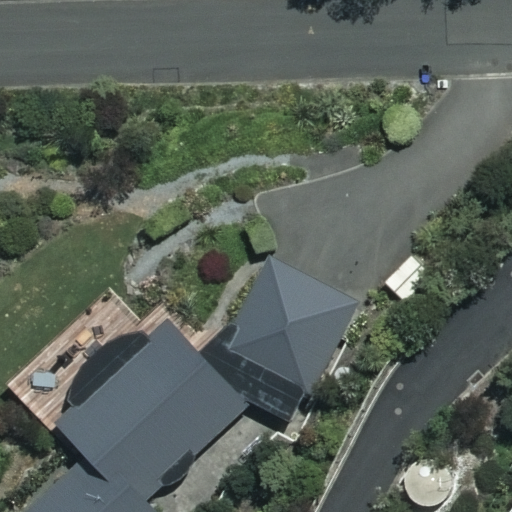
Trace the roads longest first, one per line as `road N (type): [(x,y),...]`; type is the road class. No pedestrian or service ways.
road 1 (residential): [(511,31),(0,47)]
road 2 (residential): [(511,306),(422,386),(347,511)]
